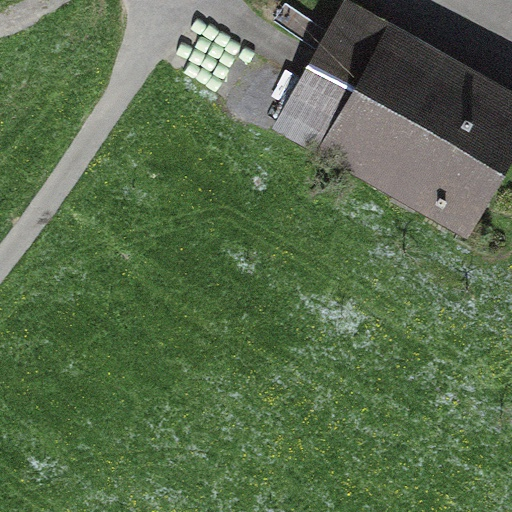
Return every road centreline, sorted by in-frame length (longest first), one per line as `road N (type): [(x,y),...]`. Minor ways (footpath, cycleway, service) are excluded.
road 1 (track): [(0,257),(185,0)]
road 2 (track): [(405,0),(480,37),(511,66)]
